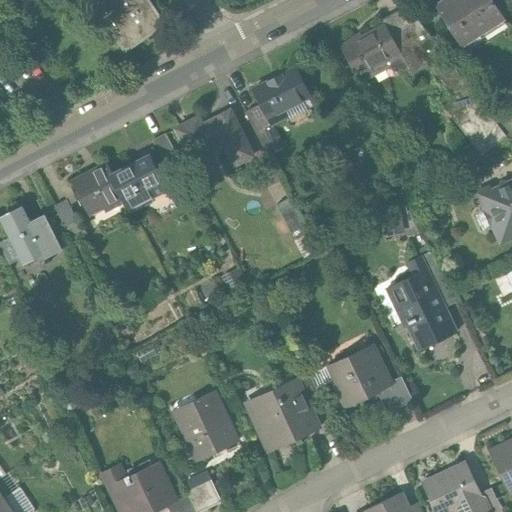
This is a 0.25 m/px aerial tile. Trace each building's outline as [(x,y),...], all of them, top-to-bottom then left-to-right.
[(79,0),(91,14),(98,9),(100,11),(104,8),(120,31),(113,35),(125,53),(165,26),(146,0),(79,0)] [(492,0),(445,0),(437,5),(462,46),(505,20),(492,0)] [(446,56),(419,21),(408,30),(431,61),(434,65),(446,56)] [(431,61),(408,30),(394,38),(387,24),(353,42),(352,40),(341,46),(360,81),(374,73),(371,68),(393,57),(399,67),(408,63),(412,71),(431,61)] [(296,69),(253,90),(271,125),(287,117),(283,109),(310,95),(296,69)] [(231,112),(204,125),(200,117),(176,129),(192,161),(224,145),(234,165),(253,156),(231,112)] [(267,130),(257,135),(268,153),(276,149),(267,130)] [(176,154),(165,134),(152,141),(164,161),(176,154)] [(149,156),(112,175),(123,197),(129,209),(166,190),(149,156)] [(106,164),(72,182),(88,214),(123,197),(112,175),(106,164)] [(511,181),(507,183),(502,182),(499,187),(490,192),(489,189),(479,193),(484,204),(488,202),(501,229),(497,231),(503,242),(511,237),(511,234),(511,233),(511,181)] [(292,197),(277,205),(292,233),(307,225),(292,197)] [(79,220),(69,199),(56,205),(66,226),(79,220)] [(32,227),(22,207),(2,217),(24,261),(59,244),(47,219),(32,227)] [(432,251),(416,259),(423,276),(427,284),(430,282),(434,291),(437,289),(445,308),(457,302),(432,251)] [(434,291),(430,282),(427,284),(423,276),(418,278),(416,274),(396,284),(412,318),(404,321),(407,326),(410,324),(422,349),(457,332),(445,308),(437,289),(434,291)] [(373,344),(329,366),(335,379),(333,380),(346,406),(378,391),(392,384),(391,382),(373,344)] [(317,390),(304,364),(290,371),(295,381),(296,380),(304,396),(317,390)] [(402,377),(391,382),(392,384),(378,391),(388,413),(413,401),(402,377)] [(281,397),(251,411),(267,446),(304,429),(307,435),(319,429),(304,396),(296,380),(295,381),(277,389),(281,397)] [(213,393),(196,401),(198,407),(177,418),(190,444),(196,441),(204,459),(238,443),(213,393)] [(511,442),(490,453),(510,495),(511,493),(511,442)] [(157,465),(130,478),(130,477),(126,479),(129,484),(112,492),(121,511),(160,511),(159,509),(166,506),(175,502),(174,500),(157,465)] [(466,465),(422,486),(434,511),(452,511),(461,508),(463,511),(487,511),(480,495),(466,465)] [(211,481),(186,493),(195,511),(204,511),(222,504),(211,481)] [(502,511),(492,489),(480,495),(487,511),(502,511)] [(195,511),(186,493),(174,500),(175,502),(166,506),(168,511),(195,511)] [(407,511),(400,496),(366,511),(407,511)] [(0,511),(9,511),(0,498),(0,511)]
